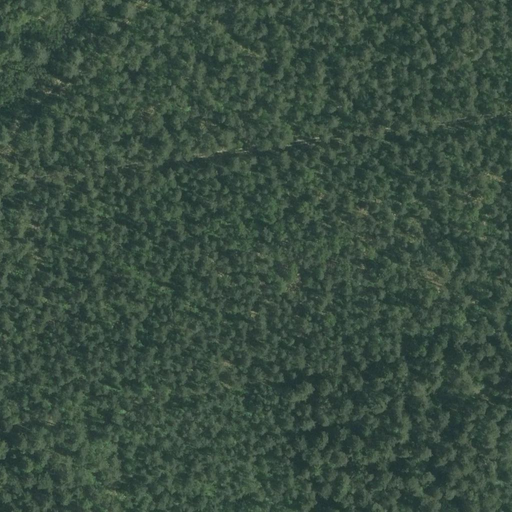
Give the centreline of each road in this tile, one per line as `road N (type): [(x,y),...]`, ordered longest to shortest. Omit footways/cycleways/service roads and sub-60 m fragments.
road 1 (track): [(0,184),(511,113)]
road 2 (track): [(0,151),(145,0)]
